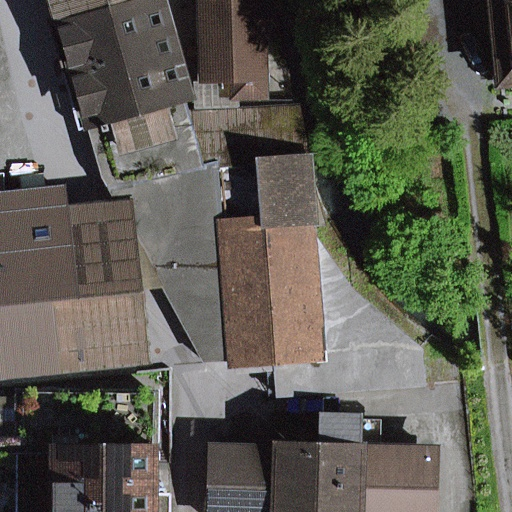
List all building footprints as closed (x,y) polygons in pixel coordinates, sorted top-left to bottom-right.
[(58,0),(64,20),(136,0),(58,0)] [(92,128),(185,103),(156,0),(136,0),(64,20),(64,22),(92,128)] [(234,97),(264,96),(261,0),(202,0),(203,47),(208,47),(209,78),(233,78),(234,97)] [(511,0),(490,0),(499,85),(511,83),(511,0)] [(80,131),(92,128),(64,22),(48,27),(80,131)] [(233,78),(209,78),(208,47),(203,47),(198,47),(199,103),(234,102),(234,97),(233,78)] [(323,225),(304,163),(295,106),(188,113),(185,103),(92,128),(109,187),(124,216),(164,288),(204,362),(275,357),(278,397),(423,386),(421,351),(352,292),(310,232),(309,226),(323,225)] [(136,354),(129,290),(69,297),(62,222),(58,190),(0,195),(0,368),(99,358),(100,369),(121,367),(120,355),(136,354)] [(149,289),(164,288),(124,216),(111,217),(62,222),(69,297),(129,290),(149,289)] [(20,399),(20,454),(17,454),(16,511),(169,511),(169,498),(155,498),(155,395),(20,395),(20,399)] [(0,454),(17,454),(20,454),(20,399),(0,399),(0,454)] [(284,452),(282,452),(280,511),(431,511),(433,455),(356,453),(357,419),(324,418),(323,453),(284,452)] [(284,452),(323,453),(324,418),(309,418),(308,432),(285,432),(284,452)] [(268,511),(271,452),(213,450),(211,511),(268,511)] [(268,511),(280,511),(282,452),(271,452),(268,511)]
